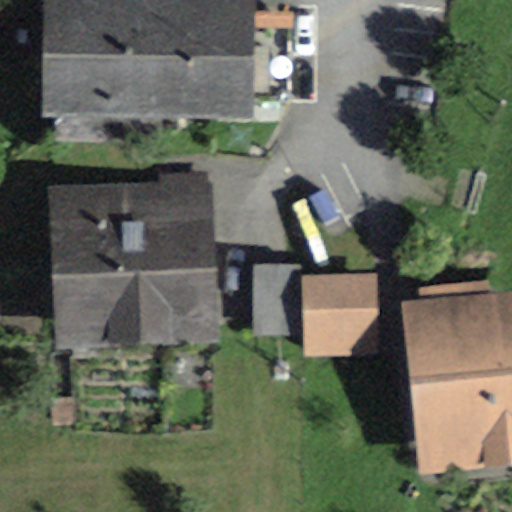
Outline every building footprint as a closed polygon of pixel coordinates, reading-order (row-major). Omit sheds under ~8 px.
[(153,136),(153,100),(287,101),(287,21),(203,20),(204,5),(113,4),(113,17),(63,18),(63,136),(153,136)] [(199,322),(196,273),(208,273),(203,179),(166,181),(167,195),(62,201),(69,329),(199,322)] [(254,274),(255,334),(300,331),(299,274),(254,274)] [(365,280),(306,282),(307,342),(367,340),(365,280)] [(511,445),(511,312),(488,315),(484,286),(423,292),(439,453),(511,445)]
